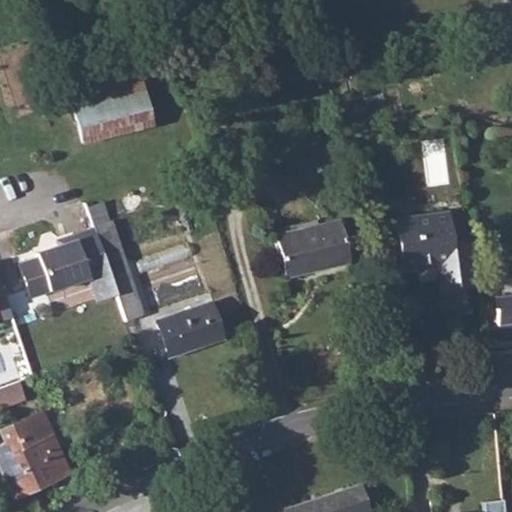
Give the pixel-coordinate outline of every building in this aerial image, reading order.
[(82,146),(153,125),(140,77),(69,99),(82,146)] [(434,261),(435,267),(438,264),(446,271),(452,270),(456,290),(476,287),(470,240),(452,243),(447,210),(394,217),(400,269),(417,267),(417,264),(434,261)] [(335,219),(272,234),(282,277),(345,262),(335,219)] [(108,220),(91,228),(114,294),(123,321),(140,315),(108,220)] [(114,294),(91,228),(70,235),(72,240),(34,252),(36,257),(17,264),(28,297),(87,277),(95,301),(114,294)] [(0,286),(0,319),(10,316),(0,286)] [(511,291),(495,295),(498,324),(511,322),(511,291)] [(155,320),(158,331),(210,313),(206,302),(155,320)] [(210,313),(158,331),(166,355),(218,338),(210,313)] [(13,380),(0,384),(0,407),(21,399),(13,380)] [(0,440),(1,444),(0,444),(0,471),(11,496),(66,472),(39,413),(0,429),(0,440)] [(365,511),(356,483),(275,509),(275,511),(365,511)]
